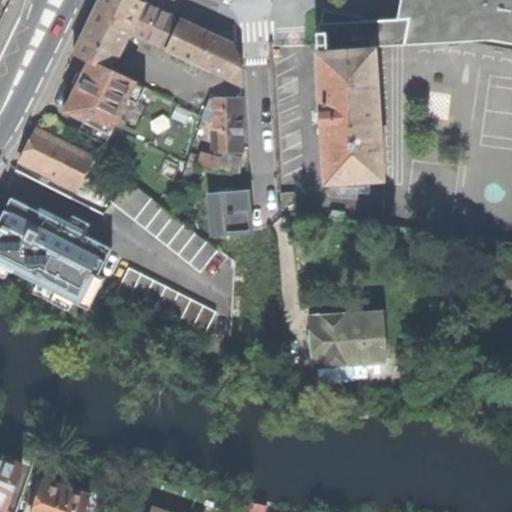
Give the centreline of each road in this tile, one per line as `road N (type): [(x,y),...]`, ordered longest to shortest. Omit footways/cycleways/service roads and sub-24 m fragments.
road 1 (residential): [(255,10),(268,224)]
road 2 (secondary): [(0,114),(56,0)]
